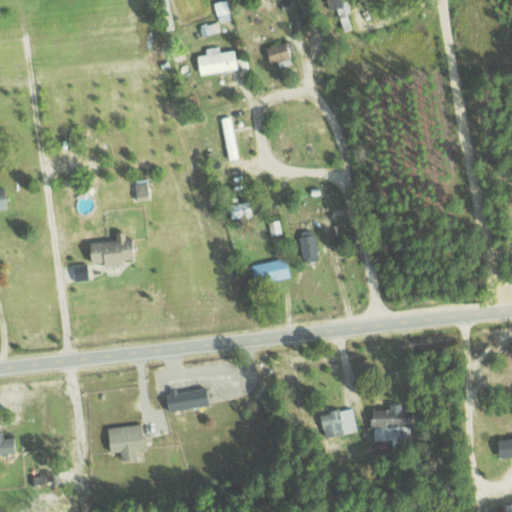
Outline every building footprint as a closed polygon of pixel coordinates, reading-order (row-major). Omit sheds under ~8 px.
[(221,0),(213,2),(218,21),(229,19),(224,0),(221,0)] [(269,63),(276,61),(278,67),(291,63),(284,41),(264,47),(269,63)] [(196,55),(198,73),(235,69),(233,49),(218,51),(217,46),(205,48),(206,54),(196,55)] [(219,118),(229,160),(239,158),(229,115),(219,118)] [(133,182),(135,200),(149,198),(147,180),(133,182)] [(227,204),(230,219),(250,214),(247,200),(227,204)] [(299,230),(301,258),(316,257),(315,230),(299,230)] [(87,241),(88,263),(102,262),(102,265),(122,264),(122,259),(130,258),(128,231),(113,232),(114,240),(87,241)] [(289,277),(285,258),(247,264),(251,284),(289,277)] [(72,264),(72,280),(88,279),(87,263),(72,264)] [(165,409),(207,407),(206,388),(172,390),(172,395),(164,395),(165,409)] [(410,439),(409,409),(400,409),(400,404),(388,404),(388,408),(371,409),(372,440),(410,439)] [(356,428),(351,407),(318,414),(322,435),(356,428)] [(135,449),(142,449),(141,424),(106,426),(108,452),(119,452),(119,461),(136,460),(135,449)] [(0,453),(15,453),(14,437),(3,437),(3,431),(0,431),(0,453)] [(498,458),(511,456),(511,437),(495,440),(498,458)]
